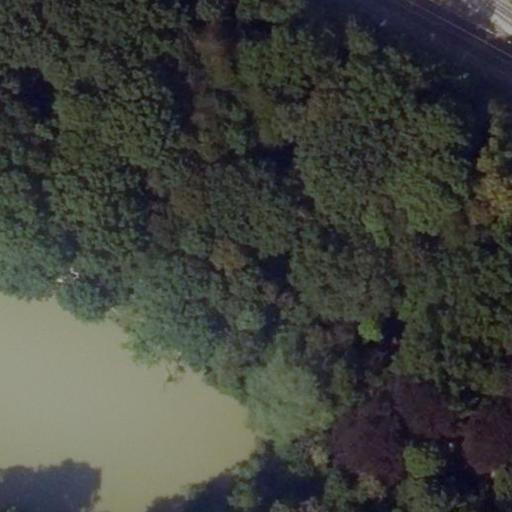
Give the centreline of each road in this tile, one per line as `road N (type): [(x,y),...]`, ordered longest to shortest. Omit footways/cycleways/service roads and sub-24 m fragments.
road 1 (track): [(0,225),(214,323),(511,494)]
road 2 (track): [(511,395),(462,461),(370,511)]
